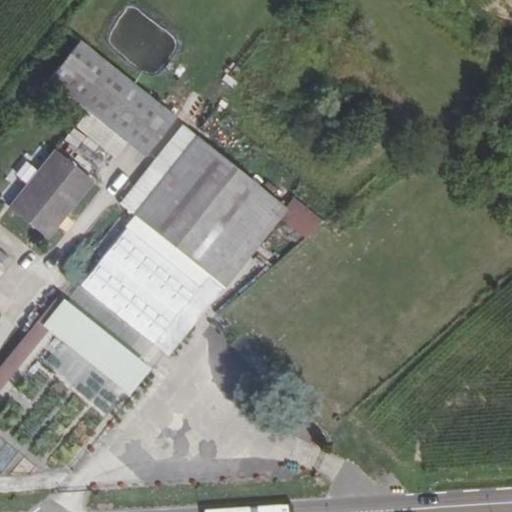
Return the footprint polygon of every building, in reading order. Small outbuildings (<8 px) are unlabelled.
[(47,81),(143,158),(172,120),(77,44),(47,81)] [(222,290),(277,221),(286,211),(282,209),(181,127),(119,206),(133,217),(206,276),(222,290)] [(6,209),(44,239),(89,182),(51,152),(6,209)] [(277,221),(303,240),(321,223),(292,199),(282,209),(286,211),(277,221)] [(206,276),(133,217),(77,288),(150,346),(206,276)] [(147,370),(60,301),(40,327),(126,397),(147,370)]
